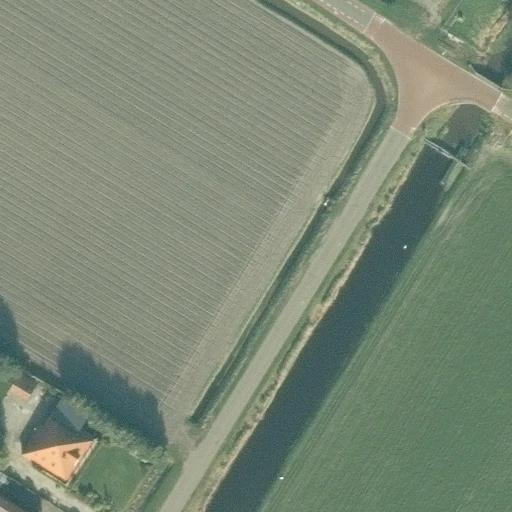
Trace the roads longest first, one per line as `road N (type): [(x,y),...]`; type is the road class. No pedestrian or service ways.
road 1 (unclassified): [(167,511),(439,68)]
road 2 (unclassified): [(439,68),(329,0)]
